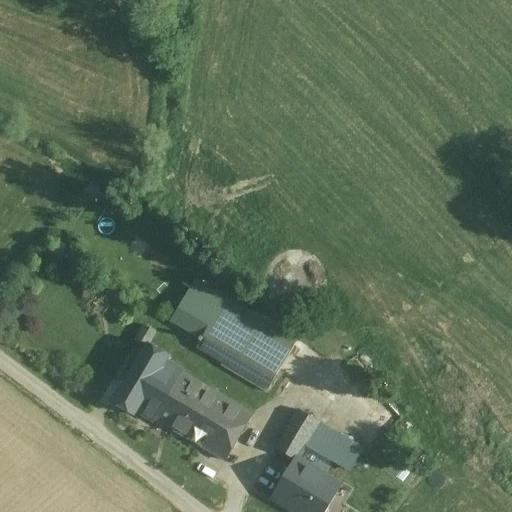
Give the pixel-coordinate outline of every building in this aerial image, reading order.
[(196,281),(171,322),(201,339),(200,341),(202,342),(198,348),(268,389),(297,341),(196,281)] [(145,326),(136,341),(147,348),(149,344),(156,333),(145,326)] [(135,417),(137,413),(168,362),(170,357),(149,344),(147,348),(113,404),(135,417)] [(168,362),(137,413),(154,423),(155,420),(183,374),(184,372),(168,362)] [(183,374),(155,420),(165,426),(192,380),(183,374)] [(254,416),(192,380),(165,426),(200,446),(226,461),(254,416)] [(298,411),(253,487),(295,511),(348,511),(349,511),(333,502),(364,449),(298,411)] [(226,461),(200,446),(190,463),(217,478),(226,461)]
